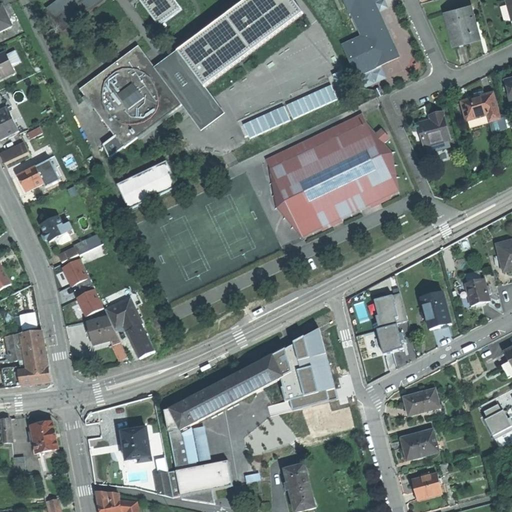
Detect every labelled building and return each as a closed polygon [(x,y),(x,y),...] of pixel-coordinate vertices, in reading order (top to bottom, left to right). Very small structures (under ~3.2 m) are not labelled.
[(64,32),(106,0),(58,0),(47,9),(64,32)] [(183,11),(175,0),(140,0),(161,27),(183,11)] [(251,0),(180,53),(206,88),(304,15),(293,0),(251,0)] [(354,13),(365,36),(378,66),(401,56),(387,26),(377,3),(383,0),(344,0),(351,14),(354,13)] [(473,40),(481,38),(479,29),(476,30),(475,23),(477,23),(472,5),(446,12),(454,42),(465,39),(466,42),(473,40)] [(0,31),(12,26),(2,6),(0,7),(0,31)] [(358,77),(379,68),(378,66),(365,36),(344,46),(358,77)] [(116,135),(125,148),(183,104),(139,46),(81,90),(116,135)] [(16,51),(7,55),(13,67),(22,63),(16,51)] [(0,80),(16,73),(13,67),(7,55),(7,54),(0,56),(0,80)] [(224,113),(181,56),(160,72),(203,129),(224,113)] [(334,85),(288,103),(294,118),(340,100),(334,85)] [(463,103),(468,122),(489,116),(491,123),(501,120),(500,117),(494,94),(485,97),(479,99),(474,100),(463,103)] [(250,138),(293,120),(286,105),(244,123),(250,138)] [(0,134),(2,140),(21,131),(9,108),(0,112),(0,134)] [(425,147),(451,141),(445,115),(437,117),(432,118),(433,122),(420,125),(425,147)] [(496,133),(511,129),(507,115),(500,117),(501,120),(491,123),(492,125),(494,132),(496,133)] [(392,153),(384,143),(390,139),(382,130),(377,135),(369,126),(365,116),(278,157),(282,167),(289,202),(312,231),(332,222),(333,225),(343,220),(342,217),(370,204),(371,207),(381,203),(380,199),(399,190),(392,153)] [(471,131),(492,125),(491,123),(489,116),(468,122),(471,131)] [(111,158),(125,148),(116,135),(104,144),(111,158)] [(2,155),(7,165),(31,154),(27,144),(2,155)] [(45,184),(47,188),(63,181),(53,160),(38,167),(38,168),(46,184),(45,184)] [(180,186),(168,161),(118,184),(130,209),(180,186)] [(45,184),(46,184),(38,168),(20,176),(24,184),(28,193),(45,184)] [(51,242),(68,233),(65,226),(60,216),(43,224),(47,233),(51,242)] [(68,233),(75,230),(71,223),(65,226),(68,233)] [(98,236),(87,241),(92,251),(102,246),(98,236)] [(76,246),(77,249),(80,256),(92,251),(87,241),(76,246)] [(511,241),(497,246),(502,262),(505,261),(508,271),(511,270),(511,241)] [(104,245),(102,246),(92,251),(80,256),(82,260),(84,264),(107,253),(104,245)] [(61,256),(64,263),(80,256),(77,249),(61,256)] [(78,285),(91,279),(84,264),(82,260),(63,268),(69,280),(72,287),(78,285)] [(6,274),(0,264),(0,263),(0,291),(12,285),(6,274)] [(465,275),(467,284),(482,280),(480,271),(465,275)] [(91,279),(78,285),(80,290),(93,285),(91,279)] [(467,284),(466,284),(472,306),(482,303),(490,301),(485,280),(482,280),(467,284)] [(80,290),(83,296),(96,290),(93,285),(80,290)] [(104,309),(96,290),(83,296),(77,299),(80,304),(86,318),(104,309)] [(401,293),(380,299),(384,315),(379,316),(377,316),(380,329),(398,325),(398,324),(408,321),(401,293)] [(443,293),(423,298),(426,311),(425,311),(427,317),(428,317),(431,329),(441,326),(451,323),(443,293)] [(132,298),(107,310),(110,316),(111,318),(134,307),(135,306),(132,298)] [(380,299),(375,300),(379,316),(384,315),(380,299)] [(111,318),(116,330),(122,327),(127,325),(140,318),(134,307),(111,318)] [(21,317),(24,334),(39,332),(36,314),(21,317)] [(112,340),(114,346),(123,342),(116,330),(111,318),(110,316),(106,317),(112,340)] [(15,318),(18,335),(22,334),(24,334),(21,317),(15,318)] [(95,345),(112,340),(106,317),(89,321),(92,334),(95,345)] [(130,331),(143,325),(140,318),(127,325),(130,331)] [(129,332),(141,358),(149,355),(156,351),(143,325),(130,331),(129,332)] [(384,355),(394,353),(394,352),(405,349),(403,342),(405,342),(405,344),(406,344),(404,334),(401,335),(398,325),(380,329),(378,330),(384,355)] [(19,372),(22,387),(36,384),(51,382),(43,331),(39,332),(24,334),(22,334),(26,360),(28,370),(19,372)] [(304,396),(335,388),(321,332),(294,346),(300,368),(296,369),(304,396)] [(17,335),(21,360),(26,360),(22,334),(18,335),(17,335)] [(11,362),(21,360),(17,335),(7,337),(11,362)] [(121,360),(129,357),(123,342),(114,346),(121,360)] [(285,402),(289,400),(304,396),(296,369),(300,368),(294,346),(274,356),(284,377),(281,379),(283,387),(281,387),(285,402)] [(253,368),(246,372),(256,391),(263,387),(263,388),(281,379),(284,377),(274,356),(252,368),(253,368)] [(511,376),(511,366),(511,365),(503,369),(509,379),(511,376)] [(18,385),(17,367),(4,368),(5,385),(18,385)] [(171,411),(182,431),(190,426),(256,391),(246,372),(246,371),(171,411)] [(338,399),(335,388),(304,396),(289,400),(292,410),(338,399)] [(421,393),(404,398),(410,416),(441,408),(436,389),(421,393)] [(488,420),(502,412),(495,399),(481,406),(488,420)] [(169,473),(174,499),(183,497),(183,500),(199,503),(215,505),(213,494),(235,490),(229,463),(198,468),(197,464),(191,431),(190,426),(182,431),(171,411),(166,412),(178,472),(169,473)] [(507,421),(502,412),(488,420),(485,421),(495,441),(511,431),(511,421),(511,419),(508,420),(507,421)] [(5,444),(13,443),(11,419),(3,420),(5,444)] [(35,445),(37,453),(59,449),(56,435),(54,422),(32,426),(33,432),(35,445)] [(191,431),(197,464),(212,461),(206,428),(191,431)] [(148,429),(123,433),(125,446),(127,461),(139,459),(139,463),(153,461),(148,429)] [(434,430),(402,439),(405,450),(408,461),(419,458),(418,457),(426,455),(426,456),(440,452),(434,430)] [(239,440),(242,456),(279,449),(276,433),(239,440)] [(315,447),(319,460),(330,456),(325,444),(315,447)] [(13,458),(14,477),(26,476),(23,458),(13,458)] [(306,465),(286,470),(289,483),(287,484),(289,491),(291,491),(296,511),(301,511),(307,511),(317,508),(306,465)] [(156,476),(159,495),(174,499),(169,473),(156,476)] [(438,475),(413,481),(416,492),(418,501),(443,495),(438,475)] [(261,477),(247,480),(249,488),(263,485),(261,477)] [(120,495),(97,493),(101,511),(100,511),(122,511),(121,501),(120,495)] [(60,511),(58,500),(50,501),(51,511),(60,511)] [(121,501),(122,511),(140,511),(138,503),(121,501)]
